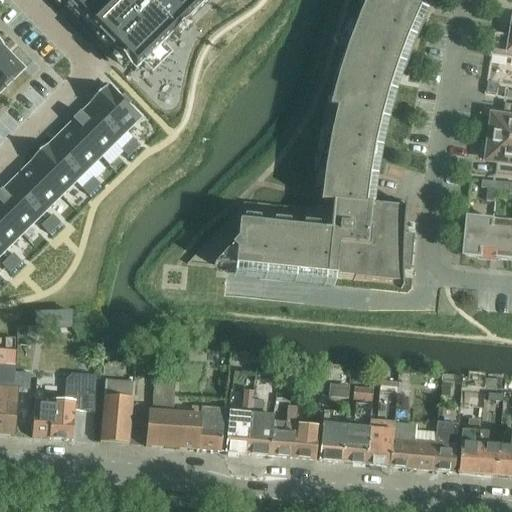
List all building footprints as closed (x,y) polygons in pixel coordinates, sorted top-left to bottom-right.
[(59,0),(63,3),(65,5),(66,4),(68,6),(81,19),(98,37),(111,50),(114,53),(113,54),(115,56),(128,69),(129,71),(131,70),(134,73),(143,65),(163,45),(170,38),(172,39),(173,37),(186,24),(188,23),(187,21),(208,0),(59,0)] [(232,241),(225,248),(231,253),(229,269),(256,272),(257,272),(337,280),(353,281),(353,282),(360,283),(368,283),(400,286),(400,290),(402,290),(402,289),(402,288),(402,287),(402,286),(402,285),(402,284),(402,283),(402,282),(402,281),(402,280),(402,279),(402,278),(402,277),(402,276),(402,275),(402,274),(402,273),(402,272),(402,271),(402,270),(402,269),(402,268),(402,267),(402,266),(402,265),(402,264),(402,263),(402,262),(402,261),(402,260),(402,259),(402,258),(402,257),(402,256),(402,255),(402,254),(402,253),(402,252),(402,251),(402,250),(402,249),(402,248),(402,247),(402,246),(402,245),(402,244),(402,243),(402,242),(403,225),(405,208),(403,208),(403,211),(397,211),(398,206),(386,203),(385,209),(364,207),(368,179),(371,159),(373,151),(379,122),(387,94),(395,68),(403,71),(403,72),(404,73),(415,43),(429,13),(428,12),(420,29),(412,26),(419,12),(407,6),(407,0),(366,0),(358,20),(346,50),(353,53),(344,81),(335,112),(329,142),(325,160),(323,173),(321,189),(320,204),(328,205),(325,233),(234,224),(232,241)] [(511,37),(495,35),(491,58),(511,60),(511,37)] [(4,50),(0,54),(0,94),(24,71),(4,50)] [(487,84),(485,96),(496,98),(497,92),(493,85),(487,84)] [(90,105),(89,106),(121,139),(141,119),(109,87),(106,89),(105,88),(89,104),(90,105)] [(89,106),(69,126),(101,158),(121,139),(89,106)] [(493,126),(491,140),(511,142),(511,106),(506,106),(504,119),(497,118),(496,126),(493,126)] [(69,126),(49,145),(81,178),(101,158),(69,126)] [(131,139),(125,144),(134,153),(139,147),(131,139)] [(498,164),(496,178),(511,179),(511,142),(491,140),(489,154),(492,155),(491,163),(498,164)] [(125,144),(119,150),(128,159),(134,153),(125,144)] [(31,163),(29,165),(61,197),(81,178),(49,145),(47,147),(46,146),(30,162),(31,163)] [(29,165),(10,184),(42,217),(61,197),(29,165)] [(91,178),(86,183),(94,192),(100,186),(91,178)] [(482,182),(482,189),(488,190),(487,203),(494,204),(494,203),(495,191),(496,191),(497,184),(482,182)] [(86,183),(80,189),(88,197),(94,192),(86,183)] [(10,184),(0,193),(0,213),(22,236),(42,217),(10,184)] [(497,184),(496,191),(503,192),(510,192),(510,196),(511,196),(511,185),(497,184)] [(0,253),(2,255),(22,236),(0,213),(0,253)] [(52,216),(46,222),(55,230),(61,225),(52,216)] [(489,257),(493,222),(466,220),(464,238),(467,238),(465,258),(482,259),(482,256),(489,257)] [(46,222),(41,227),(49,236),(55,230),(46,222)] [(511,224),(493,222),(489,257),(497,258),(496,261),(509,262),(511,234),(511,224)] [(13,255),(7,261),(15,269),(21,263),(13,255)] [(7,261),(1,266),(10,275),(15,269),(7,261)] [(46,315),(34,315),(35,331),(47,330),(46,315)] [(0,435),(15,436),(18,386),(13,386),(14,365),(6,364),(6,351),(0,350),(0,435)] [(64,380),(63,403),(33,401),(31,439),(72,442),(74,412),(94,413),(93,377),(69,375),(64,380)] [(182,450),(186,416),(172,415),(175,379),(154,377),(151,413),(147,413),(144,447),(182,450)] [(103,381),(99,444),(128,446),(132,383),(103,381)] [(379,402),(396,404),(397,385),(380,383),(379,402)] [(441,385),(441,397),(448,398),(449,386),(441,385)] [(325,398),(348,400),(349,387),(326,386),(325,398)] [(352,401),(372,402),(373,390),(353,389),(352,401)] [(227,413),(224,454),(249,456),(254,394),(243,393),(241,414),(227,413)] [(269,458),(272,424),(271,424),(271,418),(262,417),(264,402),(263,401),(264,394),(254,394),(249,456),(269,458)] [(488,395),(488,402),(503,403),(504,396),(488,395)] [(186,416),(182,450),(220,453),(224,411),(200,409),(200,418),(186,416)] [(292,460),(295,426),(296,410),(286,409),(285,425),(272,424),(269,458),(292,460)] [(323,416),(319,462),(343,464),(346,422),(347,414),(323,411),(323,416)] [(357,423),(346,422),(343,464),(366,466),(370,430),(369,430),(357,429),(357,423)] [(390,468),(394,425),(380,424),(381,423),(370,422),(369,430),(370,430),(366,466),(390,468)] [(438,424),(437,442),(434,472),(453,474),(456,443),(457,444),(458,425),(438,424)] [(434,472),(437,442),(417,440),(417,433),(416,433),(416,428),(405,427),(394,425),(390,468),(434,472)] [(295,426),(292,460),(315,462),(318,428),(295,426)] [(477,476),(481,433),(460,431),(456,475),(477,476)] [(495,478),(498,447),(485,446),(486,433),(481,433),(477,476),(495,478)] [(511,435),(499,434),(498,447),(495,478),(511,479),(511,435)]
